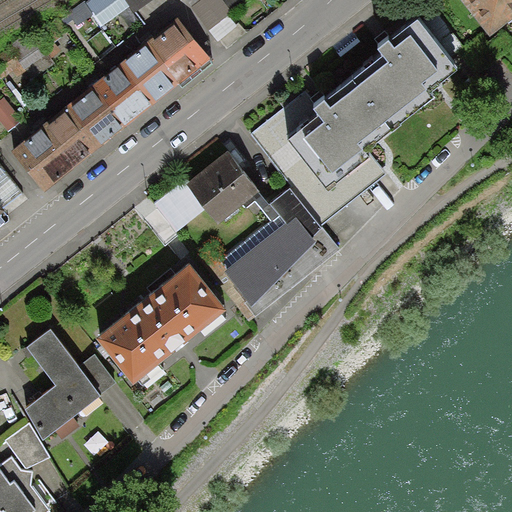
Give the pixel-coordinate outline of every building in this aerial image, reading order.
[(125,0),(133,11),(150,0),(125,0)] [(190,0),(212,30),(231,16),(218,0),(190,0)] [(511,0),(469,0),(492,29),(506,18),(510,23),(511,21),(511,0)] [(457,59),(419,12),(392,34),(390,31),(377,41),(383,50),(328,94),(325,91),(315,99),(307,88),(293,99),(251,133),(320,219),(385,167),(364,141),(380,128),(378,126),(387,119),(390,122),(423,96),(419,91),(446,70),(443,66),(451,59),(453,62),(457,59)] [(178,17),(149,40),(163,59),(193,35),(178,17)] [(482,33),(459,51),(478,74),(501,56),(482,33)] [(193,35),(163,59),(179,78),(208,54),(193,35)] [(149,40),(121,62),(136,81),(163,59),(149,40)] [(163,59),(136,81),(152,100),(179,78),(163,59)] [(121,62),(94,84),(108,103),(136,81),(121,62)] [(136,81),(108,103),(124,122),(152,100),(136,81)] [(94,84),(67,106),(82,124),(108,103),(94,84)] [(108,103),(82,124),(97,143),(124,122),(108,103)] [(67,106),(42,126),(57,144),(82,124),(67,106)] [(82,124),(57,144),(72,163),(97,143),(82,124)] [(42,126),(12,150),(27,168),(57,144),(42,126)] [(57,144),(27,168),(42,187),(72,163),(57,144)] [(231,151),(190,182),(208,203),(219,219),(260,188),(231,151)] [(186,176),(155,201),(160,207),(148,217),(162,235),(174,225),(176,228),(208,203),(190,182),(186,176)] [(341,248),(291,184),(271,200),(280,212),(225,255),(214,242),(198,254),(250,320),(341,248)] [(226,304),(190,260),(99,333),(135,377),(226,304)] [(56,382),(80,364),(51,326),(27,344),(56,382)] [(96,353),(80,364),(101,393),(117,381),(96,353)] [(56,382),(27,405),(44,435),(101,393),(80,364),(56,382)] [(30,421),(7,438),(27,467),(52,454),(30,421)] [(0,511),(34,511),(40,509),(28,491),(36,484),(35,470),(25,468),(13,455),(0,464),(0,511)]
